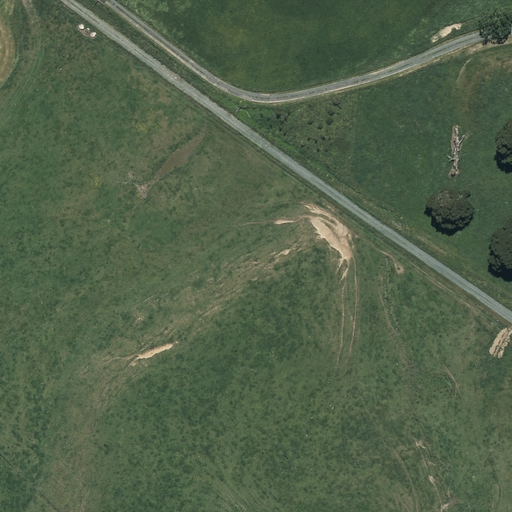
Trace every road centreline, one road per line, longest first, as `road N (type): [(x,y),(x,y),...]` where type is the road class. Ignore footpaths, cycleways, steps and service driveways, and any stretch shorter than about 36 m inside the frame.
road 1 (track): [(76,0),(511,314)]
road 2 (track): [(24,0),(33,38),(19,92),(0,117)]
